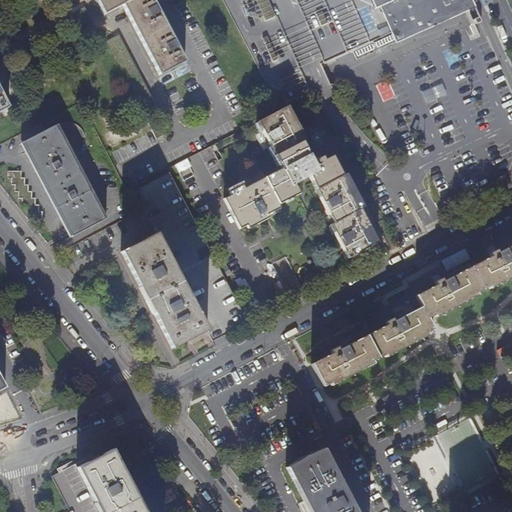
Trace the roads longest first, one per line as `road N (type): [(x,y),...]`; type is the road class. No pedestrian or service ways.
road 1 (residential): [(511,211),(157,393)]
road 2 (residential): [(0,227),(139,400)]
road 3 (residential): [(139,400),(229,511)]
road 4 (residential): [(139,400),(107,398),(13,432)]
road 5 (residential): [(24,459),(119,419),(139,400)]
